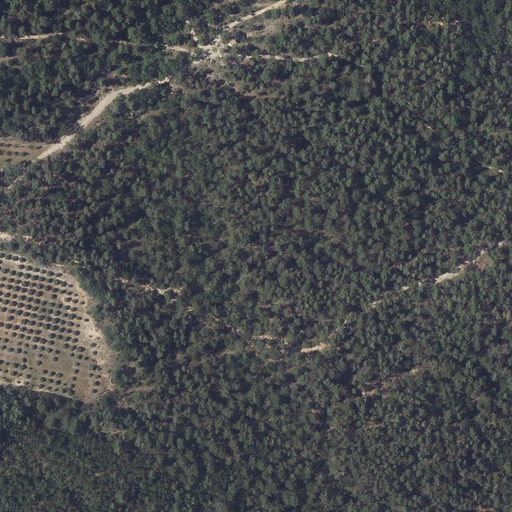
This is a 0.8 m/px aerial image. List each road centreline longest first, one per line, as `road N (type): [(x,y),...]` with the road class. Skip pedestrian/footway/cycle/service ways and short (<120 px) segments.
road 1 (track): [(0,235),(68,252),(272,352),(318,345),(363,309),(511,241)]
road 2 (track): [(0,202),(22,172),(109,97),(195,64),(234,22),(283,0)]
road 3 (track): [(195,55),(57,34),(0,37)]
